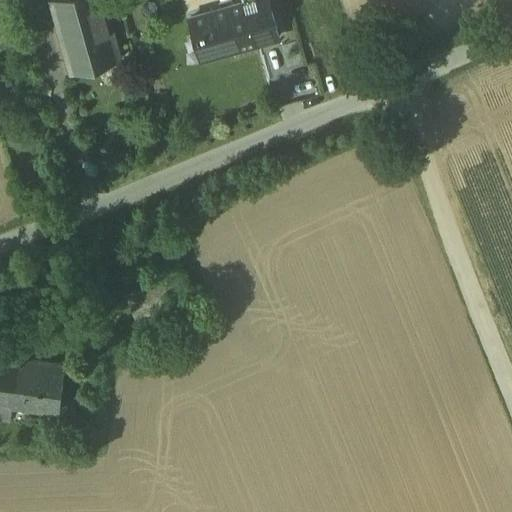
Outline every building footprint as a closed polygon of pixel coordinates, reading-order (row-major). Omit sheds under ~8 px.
[(10,0),(0,0),(0,9),(13,6),(10,0)] [(120,58),(103,0),(53,0),(52,0),(72,70),(74,70),(73,69),(74,69),(72,64),(116,51),(118,59),(120,58)] [(249,0),(244,2),(190,17),(195,34),(202,32),(208,54),(201,56),(202,57),(229,49),(228,46),(254,38),(255,42),(279,36),(268,0),(249,0)] [(195,34),(201,56),(208,54),(202,32),(195,34)] [(228,46),(229,49),(255,42),(254,38),(228,46)] [(183,269),(127,292),(142,329),(198,307),(183,269)] [(65,362),(0,353),(0,402),(59,411),(65,362)]
